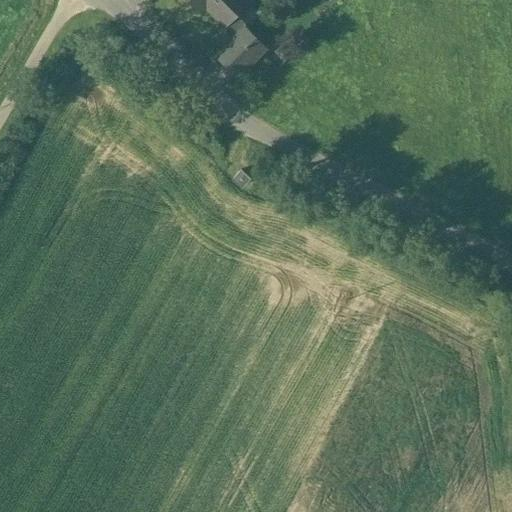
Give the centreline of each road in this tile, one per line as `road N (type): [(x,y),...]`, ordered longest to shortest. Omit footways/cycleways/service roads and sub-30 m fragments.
road 1 (unclassified): [(106,0),(236,117),(511,265)]
road 2 (unclassified): [(72,0),(0,123)]
